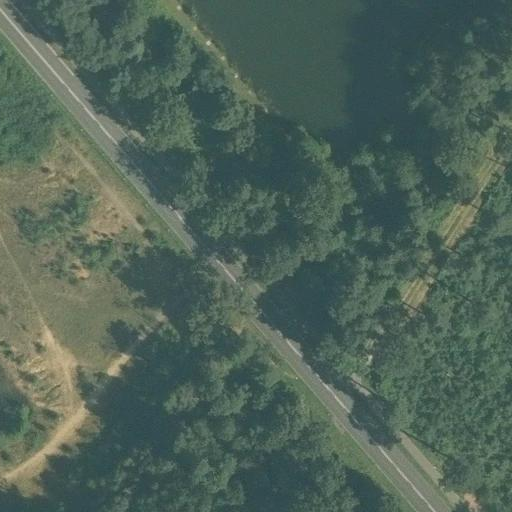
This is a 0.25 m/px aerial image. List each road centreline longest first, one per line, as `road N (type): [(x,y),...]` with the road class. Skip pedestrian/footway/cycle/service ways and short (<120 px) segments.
road 1 (tertiary): [(0,10),(437,511)]
road 2 (track): [(333,393),(511,137)]
